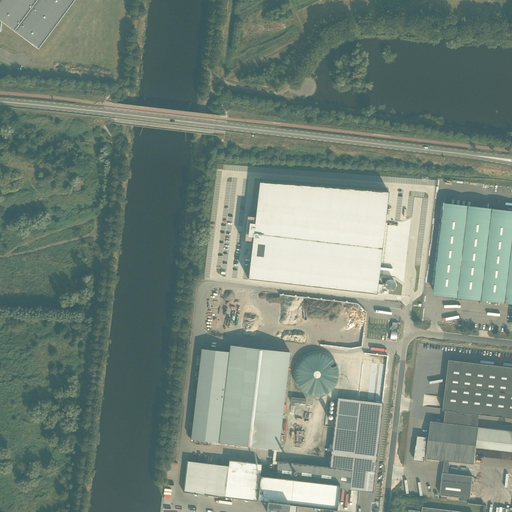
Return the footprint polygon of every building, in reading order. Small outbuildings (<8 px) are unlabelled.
[(0,0),(0,31),(1,26),(1,22),(38,50),(75,0),(0,0)] [(246,216),(243,243),(245,243),(252,244),(248,279),(376,294),(376,293),(382,294),(383,285),(377,285),(388,192),(259,182),(255,217),(248,216),(246,216)] [(511,213),(444,206),(434,292),(511,301),(511,213)] [(212,335),(233,334),(232,317),(216,318),(216,320),(212,321),(212,335)] [(397,329),(398,323),(392,322),(392,326),(394,326),(393,329),(390,328),(389,334),(393,334),(393,337),(391,337),(390,340),(396,341),(396,335),(398,335),(399,326),(398,329),(397,329)] [(280,331),(304,333),(304,325),(280,323),(280,331)] [(278,450),(290,352),(230,345),(229,352),(201,349),(190,439),(278,450)] [(307,394),(318,397),(330,394),(337,386),(340,375),(337,362),(326,353),(318,351),(306,354),(298,363),(296,373),(299,388),(307,394)] [(511,418),(511,367),(449,360),(443,410),(445,411),(479,415),(511,418)] [(187,461),(183,492),(205,495),(205,494),(225,496),(225,497),(257,501),(256,506),(267,507),(266,511),(268,511),(288,511),(289,505),(332,510),(337,510),(339,488),(372,492),(383,403),(337,398),(329,467),(277,461),(277,464),(269,463),(269,469),(277,470),(277,472),(268,471),(268,468),(261,468),(261,464),(233,460),(229,464),(228,466),(187,461)] [(478,427),(444,423),(431,421),(428,440),(427,440),(427,437),(417,436),(416,446),(414,460),(424,462),(424,461),(425,457),(426,457),(426,459),(474,464),(478,427)] [(440,495),(470,499),(473,477),(442,473),(440,495)]
